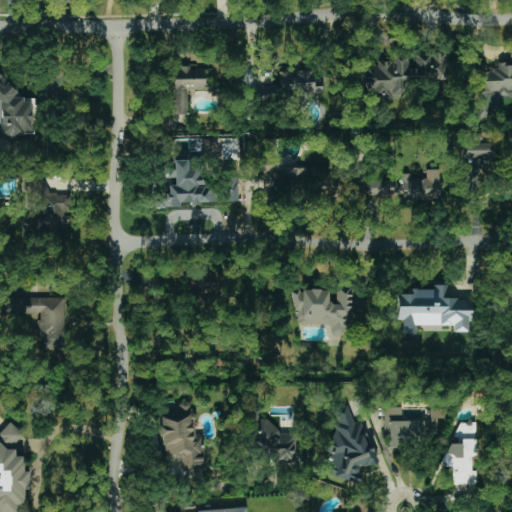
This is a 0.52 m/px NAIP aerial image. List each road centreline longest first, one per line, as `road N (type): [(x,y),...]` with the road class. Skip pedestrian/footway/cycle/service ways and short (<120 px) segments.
road 1 (residential): [(511,17),(377,12),(261,23),(0,26)]
road 2 (residential): [(511,243),(117,242)]
road 3 (residential): [(127,379),(114,279),(116,28)]
road 4 (residential): [(115,511),(114,450),(127,379)]
